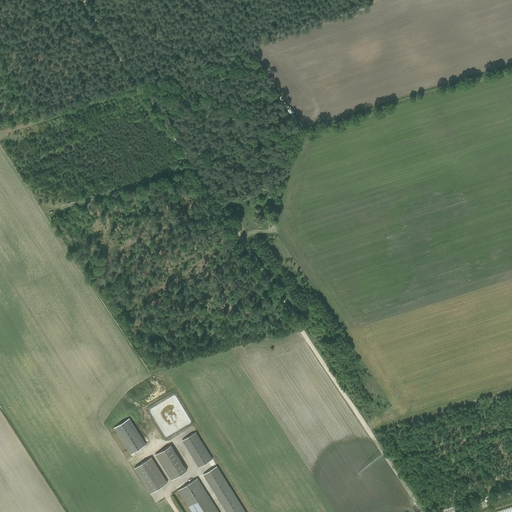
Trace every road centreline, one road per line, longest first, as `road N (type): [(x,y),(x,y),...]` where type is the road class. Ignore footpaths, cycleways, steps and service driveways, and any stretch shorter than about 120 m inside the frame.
road 1 (track): [(423,511),(192,163)]
road 2 (track): [(192,163),(83,0)]
